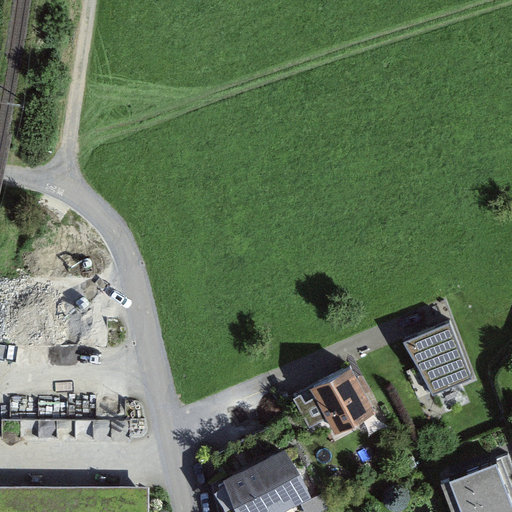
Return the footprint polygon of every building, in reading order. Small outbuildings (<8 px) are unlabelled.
[(450,323),(408,341),(432,392),(470,379),(450,323)] [(374,409),(351,365),(294,395),(310,425),(329,415),(336,429),(374,409)] [(272,425),(216,454),(245,511),(265,511),(306,491),(272,425)] [(511,511),(511,495),(497,457),(450,474),(464,511),(511,511)] [(143,511),(143,484),(0,487),(0,511),(143,511)]
